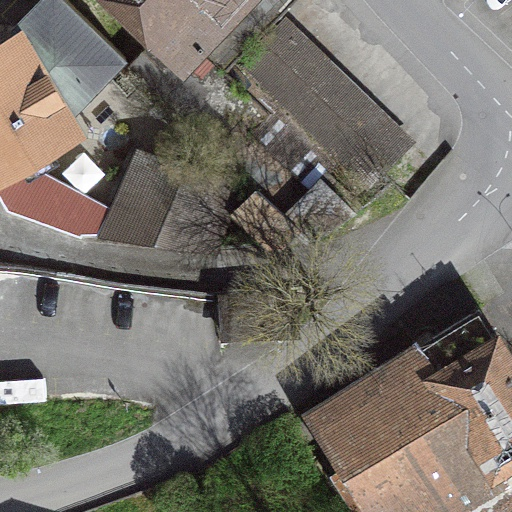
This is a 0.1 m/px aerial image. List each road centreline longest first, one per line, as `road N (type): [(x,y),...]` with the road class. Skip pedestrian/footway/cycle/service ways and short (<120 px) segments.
road 1 (residential): [(0,507),(163,450),(268,390),(361,316),(511,165)]
road 2 (residential): [(511,117),(401,0)]
